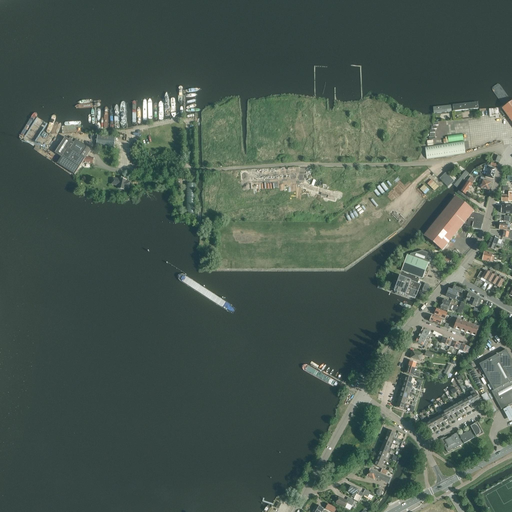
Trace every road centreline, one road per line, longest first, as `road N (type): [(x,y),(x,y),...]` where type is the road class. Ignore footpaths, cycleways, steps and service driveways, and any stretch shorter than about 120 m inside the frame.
road 1 (residential): [(204,170),(441,163),(511,148)]
road 2 (residential): [(456,275),(481,240),(505,156)]
